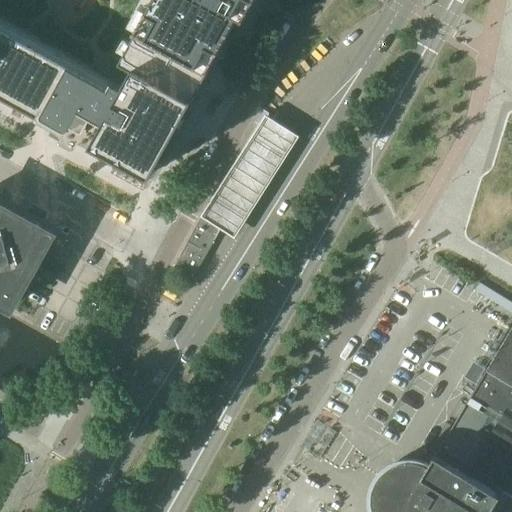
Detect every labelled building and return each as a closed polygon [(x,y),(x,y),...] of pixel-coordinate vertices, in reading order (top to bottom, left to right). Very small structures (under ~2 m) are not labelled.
[(0,0),(0,90),(42,113),(42,114),(43,116),(44,116),(45,117),(63,127),(64,128),(64,129),(65,129),(64,131),(64,132),(63,133),(63,134),(64,135),(64,136),(65,137),(66,138),(67,138),(73,142),(74,142),(76,142),(77,142),(79,141),(79,140),(80,139),(82,135),(93,141),(153,175),(247,5),(253,8),(257,0),(0,0)] [(262,119),(200,220),(235,242),(298,140),(262,119)] [(35,263),(51,235),(0,206),(0,300),(11,306),(27,278),(35,263)] [(216,219),(204,212),(174,267),(193,277),(219,229),(216,219)] [(511,511),(511,328),(470,398),(436,455),(435,454),(430,464),(426,462),(423,461),(419,460),(415,459),(412,459),(406,459),(402,460),(398,461),(395,462),(393,463),(390,465),(388,467),(386,469),(383,472),(381,474),(380,477),(378,480),(377,482),(376,485),(375,487),(374,490),(374,492),(374,495),(374,498),(374,500),(374,503),(375,506),(376,509),(377,511),(511,511)]
